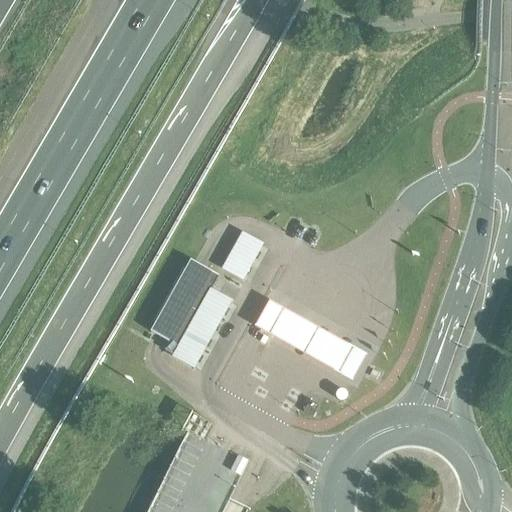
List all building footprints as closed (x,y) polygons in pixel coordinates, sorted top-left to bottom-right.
[(241,229),(225,268),(248,278),(264,239),(241,229)] [(171,340),(210,270),(201,265),(191,259),(152,329),(164,336),(171,340)] [(169,343),(165,351),(176,357),(214,288),(221,276),(210,270),(171,340),(169,343)] [(214,288),(176,357),(195,367),(233,299),(214,288)] [(366,356),(270,303),(255,328),(351,381),(366,356)] [(311,401),(304,413),(313,418),(320,406),(311,401)] [(148,511),(222,511),(228,501),(248,462),(230,452),(207,441),(188,432),(182,443),(176,454),(148,511)]
